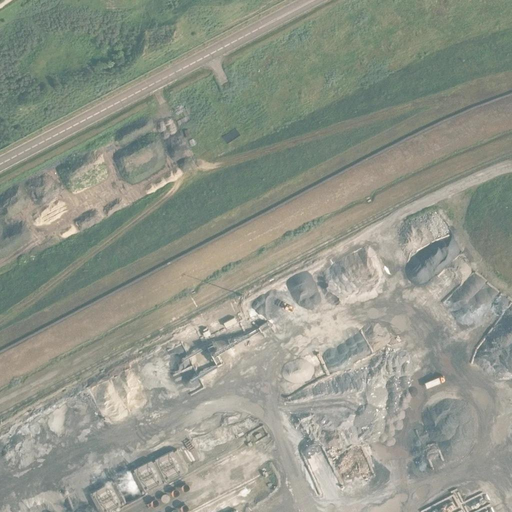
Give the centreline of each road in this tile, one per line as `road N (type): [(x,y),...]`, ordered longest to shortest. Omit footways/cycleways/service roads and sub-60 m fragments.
road 1 (track): [(430,103),(212,166)]
road 2 (track): [(0,321),(173,190)]
